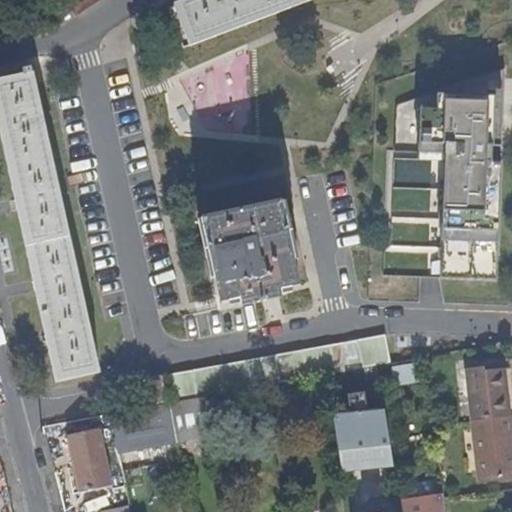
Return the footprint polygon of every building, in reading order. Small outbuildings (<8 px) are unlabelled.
[(66,0),(76,14),(98,0),(66,0)] [(185,0),(175,4),(191,45),(309,0),(185,0)] [(31,67),(23,69),(25,74),(0,79),(0,125),(55,381),(98,371),(31,67)] [(382,275),(497,279),(505,68),(396,103),(394,149),(387,149),(382,275)] [(279,200),(202,218),(221,301),(298,284),(279,200)] [(387,362),(392,361),(386,334),(167,374),(172,401),(210,395),(239,389),(260,386),(328,373),(377,365),(387,362)] [(472,421),(509,418),(504,369),(489,370),(489,374),(483,374),(482,370),(482,366),(464,368),(469,421),(472,421)] [(162,376),(145,378),(149,403),(166,400),(162,376)] [(169,402),(177,442),(218,435),(210,395),(172,401),(169,402)] [(169,402),(160,403),(168,443),(177,442),(169,402)] [(160,403),(109,412),(118,452),(168,443),(160,403)] [(379,411),(330,417),(337,472),(386,466),(379,411)] [(511,468),(511,448),(509,418),(472,421),(477,471),(511,468)] [(98,427),(67,433),(79,492),(109,485),(98,427)] [(511,468),(477,471),(478,481),(511,478),(511,468)] [(408,497),(409,511),(444,511),(443,493),(408,497)]
